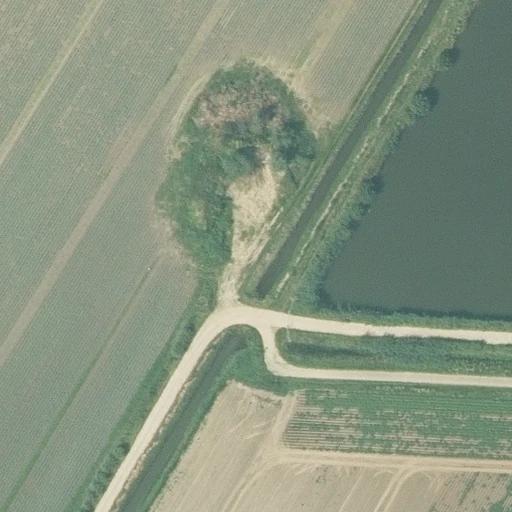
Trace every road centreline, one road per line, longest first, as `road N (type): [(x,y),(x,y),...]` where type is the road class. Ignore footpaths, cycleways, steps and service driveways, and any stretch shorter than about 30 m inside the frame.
road 1 (track): [(98,511),(202,327),(226,313),(269,324)]
road 2 (track): [(269,324),(511,340)]
